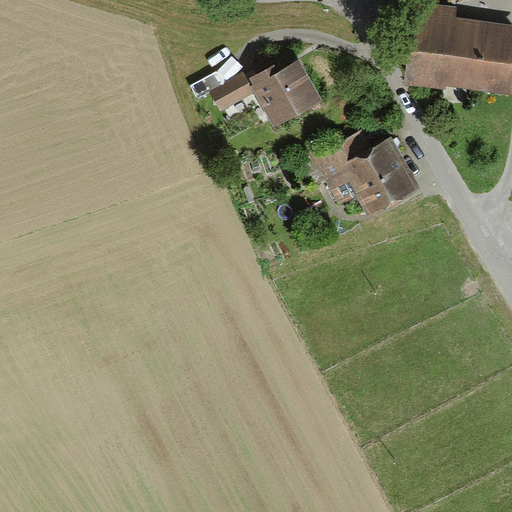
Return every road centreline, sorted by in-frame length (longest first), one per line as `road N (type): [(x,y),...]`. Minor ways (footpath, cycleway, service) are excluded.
road 1 (residential): [(511,296),(354,0)]
road 2 (unknown): [(384,57),(326,38),(289,37),(250,50),(231,79)]
